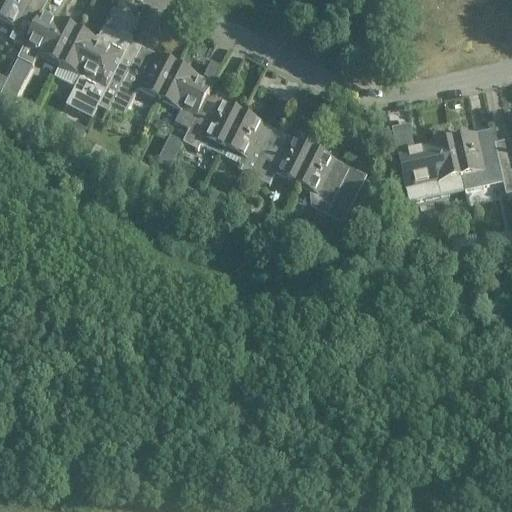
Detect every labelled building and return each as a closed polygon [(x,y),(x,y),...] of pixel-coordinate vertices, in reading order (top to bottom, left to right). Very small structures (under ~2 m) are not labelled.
[(39,0),(3,0),(0,7),(0,22),(15,30),(9,42),(23,49),(41,16),(47,4),(39,0)] [(41,16),(23,49),(17,61),(32,69),(38,57),(59,68),(77,34),(41,16)] [(80,78),(64,109),(90,122),(97,109),(116,72),(130,45),(102,31),(96,43),(77,34),(59,68),(80,78)] [(116,72),(97,109),(124,122),(139,93),(160,103),(177,69),(130,45),(116,72)] [(30,70),(13,62),(11,68),(14,69),(10,78),(23,84),(30,70)] [(212,87),(220,70),(211,65),(202,82),(177,69),(160,103),(181,114),(174,126),(189,133),(207,99),(213,87),(212,87)] [(207,99),(189,133),(183,145),(198,153),(204,141),(225,151),(242,117),(207,99)] [(66,117),(55,138),(76,149),(82,138),(87,128),(66,117)] [(278,135),(242,117),(225,151),(246,162),(240,174),(254,181),(278,135)] [(391,126),(395,146),(409,143),(404,123),(391,126)] [(316,147),(316,141),(313,138),(305,134),(300,135),(296,137),(293,143),(278,135),(254,181),(269,189),(275,177),(296,187),(313,153),(316,147)] [(502,184),(495,147),(492,134),(452,143),(464,193),(502,184)] [(87,160),(95,145),(82,138),(76,149),(74,153),(75,154),(87,160)] [(180,144),(173,140),(164,158),(172,162),(180,144)] [(511,142),(495,147),(502,184),(503,187),(505,197),(511,195),(511,142)] [(408,205),(424,202),(464,193),(452,143),(397,155),(405,190),(408,205)] [(341,225),(345,223),(366,180),(313,153),(296,187),(308,194),(310,207),(309,208),(325,217),(341,225)] [(506,199),(505,197),(503,187),(492,189),(495,201),(502,199),(506,199)] [(511,197),(506,199),(502,199),(504,206),(511,203),(511,197)] [(247,221),(255,205),(247,201),(239,217),(247,221)] [(277,225),(271,238),(294,249),(301,236),(277,225)]
